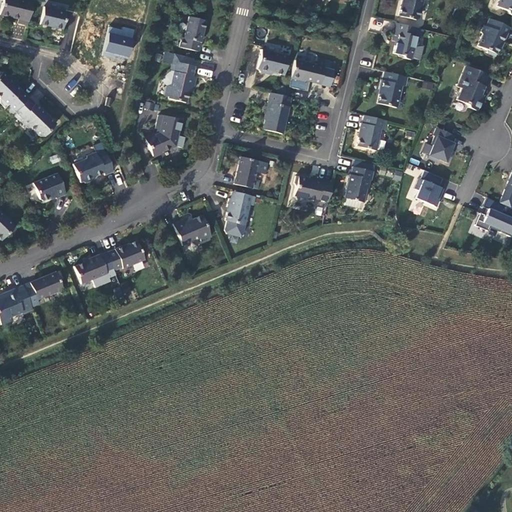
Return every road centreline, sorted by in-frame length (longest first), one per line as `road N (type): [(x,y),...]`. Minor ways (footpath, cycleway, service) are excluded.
road 1 (residential): [(213,131),(328,160),(368,0)]
road 2 (residential): [(213,131),(204,166),(192,176),(119,220),(0,269)]
road 3 (unknown): [(488,141),(440,98),(486,0)]
road 4 (residential): [(41,53),(39,78),(75,114),(94,106),(98,94),(65,59)]
road 5 (residential): [(245,0),(213,131)]
